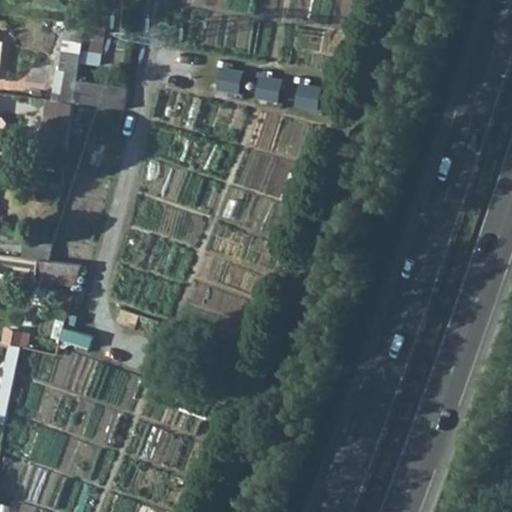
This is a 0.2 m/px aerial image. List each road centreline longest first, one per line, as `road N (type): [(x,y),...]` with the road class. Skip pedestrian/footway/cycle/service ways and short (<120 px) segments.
road 1 (trunk): [(510,0),(333,511)]
road 2 (trunk): [(399,511),(511,195)]
